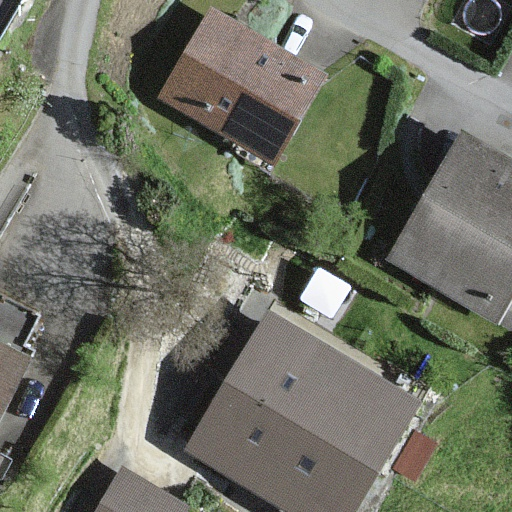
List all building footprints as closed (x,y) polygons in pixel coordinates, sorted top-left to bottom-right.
[(321,76),(215,13),(169,92),(274,154),(321,76)] [(511,284),(511,165),(466,141),(402,256),(498,309),(511,284)] [(350,511),(415,405),(274,321),(199,445),(309,511),(350,511)] [(0,408),(27,356),(0,342),(0,408)] [(180,511),(183,509),(128,475),(105,511),(180,511)]
